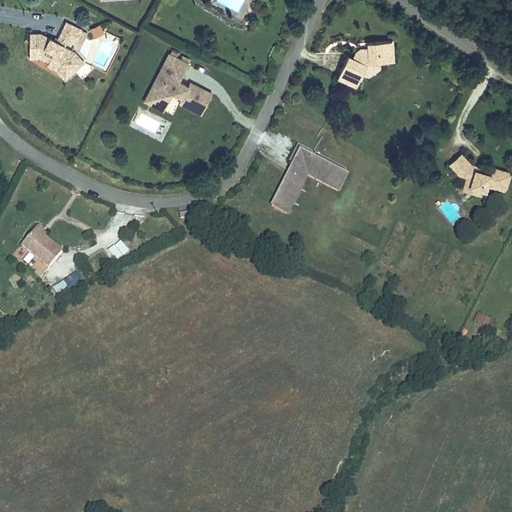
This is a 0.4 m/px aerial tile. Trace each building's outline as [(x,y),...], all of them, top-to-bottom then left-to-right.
[(101,24),(90,27),(93,37),(103,34),(101,24)] [(63,45),(41,34),(29,35),(30,55),(44,54),(47,49),(53,53),(51,58),(49,62),(58,66),(68,77),(77,70),(73,66),(80,59),(74,53),(69,50),(73,43),(80,47),(87,33),(73,26),(63,45)] [(348,46),(337,67),(354,76),(360,66),(361,64),(362,62),(363,61),(365,60),(367,58),(369,56),(371,55),(374,54),(377,54),(380,53),(383,53),(393,53),(391,32),(370,33),(368,41),(366,42),(362,42),(359,43),(357,45),(356,46),(355,49),(348,46)] [(361,64),(360,66),(364,65),(367,65),(369,64),(372,63),(376,61),(379,57),(383,53),(380,53),(377,54),(374,54),(371,55),(369,56),(367,58),(365,60),(363,61),(362,62),(361,64)] [(188,64),(170,54),(157,78),(164,82),(155,98),(167,104),(173,93),(182,98),(180,103),(202,115),(212,94),(190,83),(188,87),(179,82),(188,64)] [(77,70),(84,63),(80,59),(73,66),(77,70)] [(49,62),(47,65),(56,69),(65,80),(68,77),(58,66),(49,62)] [(155,98),(164,82),(157,78),(145,101),(164,111),(167,104),(155,98)] [(312,145),(297,138),(288,155),(292,158),(275,191),(288,198),(306,162),(342,181),(348,169),(344,167),(346,163),(316,147),(314,151),(310,149),(312,145)] [(511,163),(495,158),(493,165),(488,164),(485,160),(472,156),(461,147),(451,159),(462,168),(468,170),(466,176),(483,181),(489,183),(491,177),(506,181),(511,163)] [(339,185),(342,181),(306,162),(288,198),(293,200),(308,169),(339,185)] [(483,181),(466,176),(465,182),(481,187),(483,181)] [(288,198),(275,191),(270,200),(288,209),(293,200),(288,198)] [(38,221),(35,224),(45,233),(48,230),(38,221)] [(35,224),(22,239),(47,262),(61,247),(45,233),(35,224)] [(116,262),(129,251),(120,241),(108,252),(116,262)] [(76,272),(54,289),(61,298),(82,281),(76,272)] [(487,329),(491,320),(478,313),(473,322),(487,329)]
